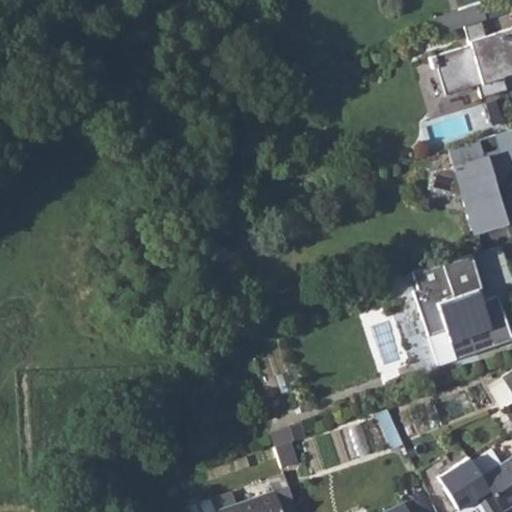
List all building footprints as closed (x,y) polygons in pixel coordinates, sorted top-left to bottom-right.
[(465,42),(427,53),(440,94),(478,82),(481,93),(507,85),(500,77),(511,73),(511,3),(505,6),(509,19),(462,34),(465,42)] [(495,151),(448,163),(467,232),(506,222),(497,190),(511,169),(511,128),(491,134),(495,151)] [(480,138),(450,147),(454,160),(484,151),(480,138)] [(469,252),(414,271),(420,289),(412,292),(437,364),(511,338),(495,291),(484,295),(469,252)] [(511,367),(500,376),(511,395),(511,367)] [(487,448),(468,459),(500,510),(511,501),(511,453),(496,463),(487,448)] [(207,498),(211,510),(211,511),(296,511),(286,484),(232,502),(228,491),(207,498)] [(406,511),(401,502),(380,511),(406,511)]
